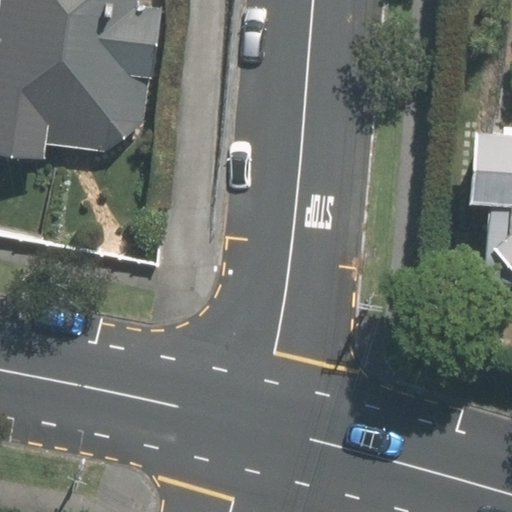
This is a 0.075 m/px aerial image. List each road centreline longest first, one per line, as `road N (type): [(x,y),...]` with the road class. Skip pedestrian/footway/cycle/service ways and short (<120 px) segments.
road 1 (residential): [(257,417),(276,357),(293,245),(315,0)]
road 2 (residential): [(511,491),(257,417)]
road 3 (residential): [(257,417),(0,369)]
